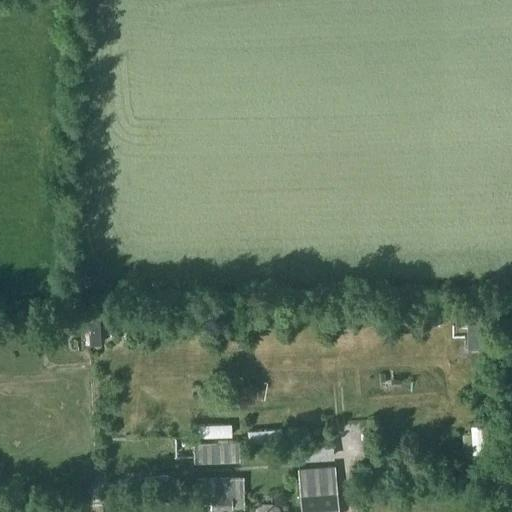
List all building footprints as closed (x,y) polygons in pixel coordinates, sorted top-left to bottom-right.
[(468,303),(467,339),(484,340),(485,303),(468,303)] [(83,341),(102,340),(101,314),(82,315),(83,341)] [(198,433),(232,432),(232,419),(197,419),(198,433)] [(239,440),(193,442),(193,456),(212,456),(212,462),(240,461),(239,440)] [(300,511),(311,511),(336,510),(333,476),(332,464),(297,468),(298,479),(300,511)] [(148,476),(149,490),(171,487),(169,474),(148,476)] [(244,508),(243,475),(195,477),(196,503),(210,503),(210,509),(244,508)] [(197,511),(198,506),(188,507),(187,500),(141,502),(142,509),(135,510),(134,502),(103,503),(103,511),(197,511)]
